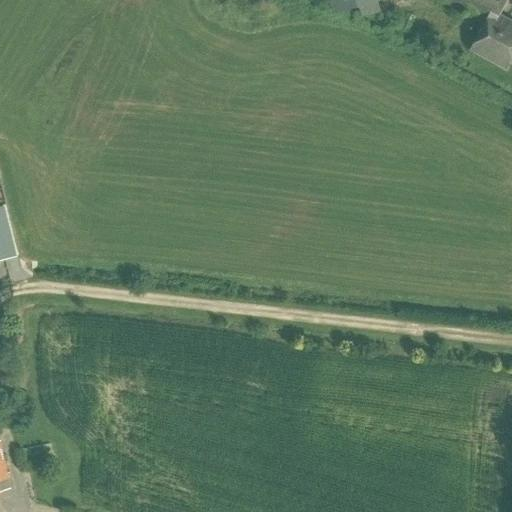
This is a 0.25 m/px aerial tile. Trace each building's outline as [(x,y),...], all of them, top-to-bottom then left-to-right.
[(329,0),(333,12),(374,0),(329,0)] [(443,0),(485,22),(470,49),(506,68),(511,55),(511,20),(498,14),(505,0),(443,0)] [(0,258),(15,255),(3,206),(0,206),(0,258)] [(279,495),(279,450),(226,449),(226,467),(217,467),(217,485),(247,486),(247,495),(279,495)] [(4,465),(0,466),(0,490),(10,488),(8,478),(7,472),(6,473),(4,465)]
